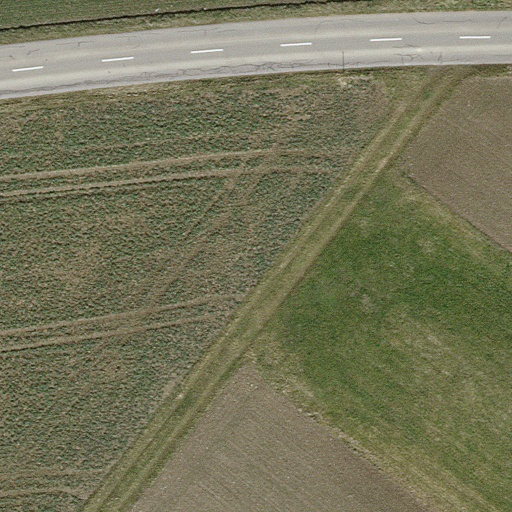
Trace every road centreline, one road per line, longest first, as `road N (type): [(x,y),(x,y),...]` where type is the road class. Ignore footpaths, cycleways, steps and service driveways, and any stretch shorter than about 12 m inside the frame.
road 1 (track): [(102,511),(474,38)]
road 2 (tertiary): [(0,72),(213,49),(511,37)]
